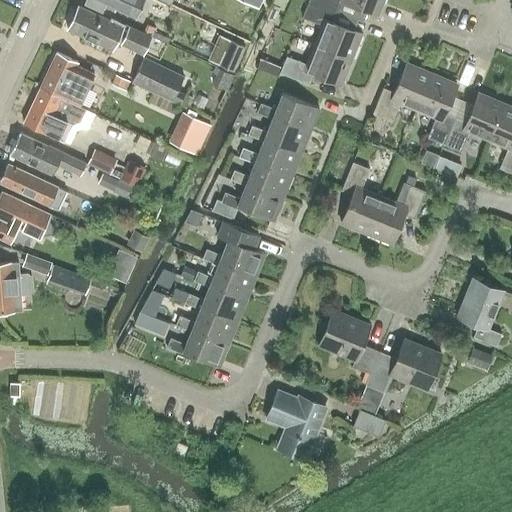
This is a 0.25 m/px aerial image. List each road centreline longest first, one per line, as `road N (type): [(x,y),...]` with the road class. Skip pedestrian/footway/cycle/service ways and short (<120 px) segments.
road 1 (residential): [(0,361),(112,364),(237,413),(302,244),(418,288),(455,204),(468,198),(511,207)]
road 2 (residential): [(387,48),(399,24),(483,48),(493,30)]
